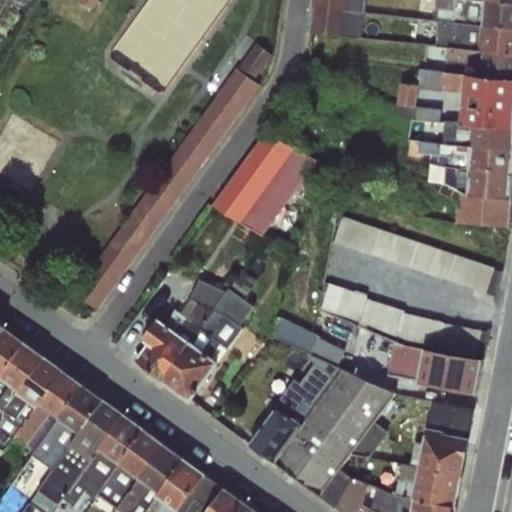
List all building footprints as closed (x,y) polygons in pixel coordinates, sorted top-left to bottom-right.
[(319,0),(316,31),(364,37),(368,0),(319,0)] [(511,28),(511,1),(488,0),(435,0),(432,19),(439,22),(511,28)] [(511,53),(511,28),(439,22),(437,44),(511,53)] [(81,293),(106,310),(282,55),(257,38),(81,293)] [(511,77),(511,53),(437,44),(428,44),(428,59),(479,67),(480,75),(511,77)] [(511,98),(511,77),(480,75),(435,69),(418,68),(417,76),(425,91),(465,93),(511,98)] [(511,129),(511,98),(465,93),(461,124),(511,129)] [(511,148),(511,129),(461,124),(444,121),(442,142),(511,148)] [(269,237),(322,161),(272,126),(218,201),(269,237)] [(511,172),(511,148),(442,142),(417,143),(417,153),(429,157),(429,164),(435,169),(511,172)] [(511,200),(511,185),(511,172),(435,169),(434,185),(438,187),(438,193),(447,197),(447,199),(455,201),(455,223),(476,226),(474,239),(501,241),(502,226),(510,228),(511,200)] [(494,287),(502,260),(347,215),(339,242),(494,287)] [(334,275),(374,289),(385,256),(346,242),(334,275)] [(478,323),(486,286),(438,277),(435,291),(431,290),(428,305),(330,286),(324,320),(489,351),(494,326),(478,323)] [(161,379),(226,291),(200,279),(181,312),(175,309),(165,322),(159,318),(142,339),(146,344),(134,360),(161,379)] [(226,291),(161,379),(193,401),(220,363),(213,355),(220,345),(227,350),(243,327),(254,305),(240,295),(244,289),(236,282),(226,291)] [(288,315),(279,333),(313,350),(322,332),(288,315)] [(0,317),(0,367),(82,424),(73,437),(57,426),(39,453),(58,466),(36,497),(57,511),(68,495),(85,506),(117,460),(188,508),(217,466),(0,317)] [(393,374),(481,393),(488,358),(400,339),(393,374)] [(276,464),(343,368),(325,360),(305,384),(299,380),(249,443),(276,464)] [(343,368),(276,464),(342,511),(357,511),(364,505),(367,483),(356,478),(389,432),(376,422),(397,392),(343,368)] [(30,413),(37,397),(12,386),(3,405),(0,403),(0,438),(28,451),(42,418),(30,413)] [(411,464),(462,476),(469,438),(426,427),(423,443),(415,442),(411,464)] [(45,482),(54,465),(36,455),(27,471),(45,482)] [(410,499),(456,505),(462,476),(411,464),(403,463),(399,477),(386,475),(382,488),(410,499)] [(143,477),(122,507),(129,511),(144,511),(161,490),(143,477)] [(372,510),(379,511),(454,511),(456,505),(410,499),(382,488),(378,487),(371,508),(372,510)] [(265,511),(227,488),(211,511),(265,511)] [(161,495),(148,511),(176,511),(180,508),(161,495)]
